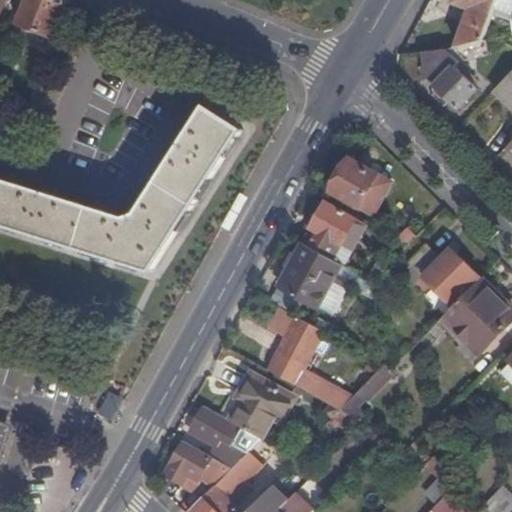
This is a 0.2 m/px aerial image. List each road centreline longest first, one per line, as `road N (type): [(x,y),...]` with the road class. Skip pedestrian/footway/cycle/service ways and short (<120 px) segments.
road 1 (tertiary): [(345,77),(115,474)]
road 2 (tertiary): [(345,77),(403,121),(511,229)]
road 3 (tertiary): [(345,77),(160,0)]
